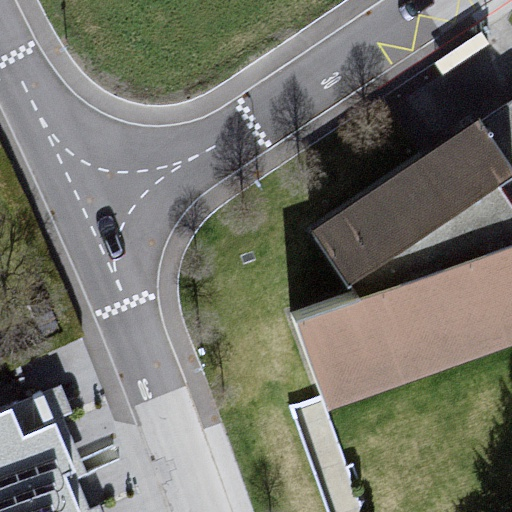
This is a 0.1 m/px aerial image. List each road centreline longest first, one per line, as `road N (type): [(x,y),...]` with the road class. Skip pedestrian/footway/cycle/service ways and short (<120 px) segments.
road 1 (residential): [(94,211),(454,0)]
road 2 (residential): [(94,211),(198,511)]
road 3 (residential): [(0,60),(94,211)]
